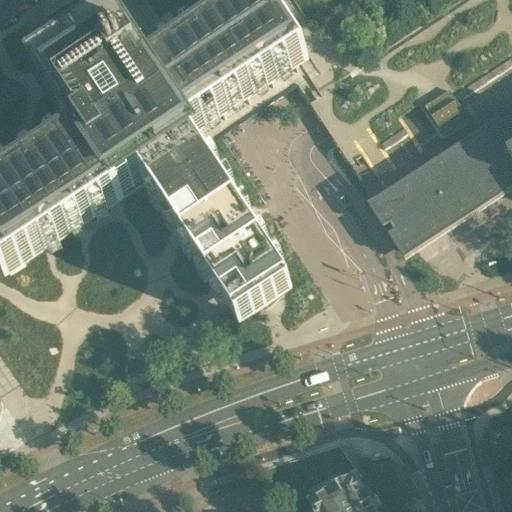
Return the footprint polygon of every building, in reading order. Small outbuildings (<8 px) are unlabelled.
[(120,24),(44,74),(46,78),(83,133),(0,187),(0,265),(9,281),(43,259),(128,203),(151,188),(155,194),(176,226),(184,238),(216,286),(244,329),(290,298),(297,294),(210,162),(202,149),(195,139),(231,116),(308,67),(313,63),(271,0),(267,0),(187,54),(154,75),(120,24)] [(310,84),(298,92),(329,137),(335,146),(375,204),(369,208),(384,231),(390,227),(396,236),(390,240),(405,263),(419,255),(511,192),(511,0),(464,0),(388,50),(336,85),(336,84),(323,92),(318,96),(310,84)] [(26,48),(8,57),(15,69),(34,60),(26,48)] [(245,342),(237,344),(240,353),(248,351),(245,342)] [(375,499),(368,503),(355,480),(344,486),(340,477),(309,494),(314,503),(310,505),(314,511),(372,511),(380,507),(375,499)]
